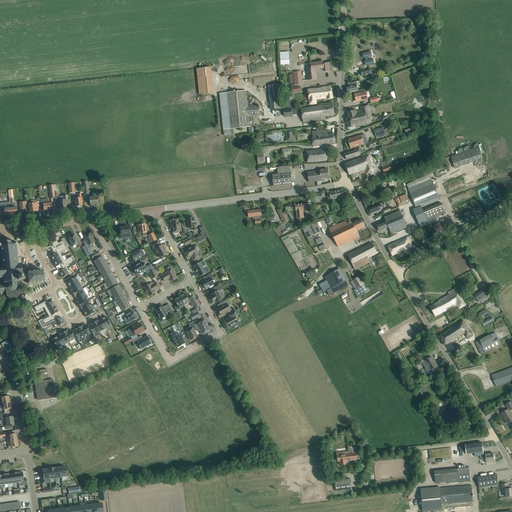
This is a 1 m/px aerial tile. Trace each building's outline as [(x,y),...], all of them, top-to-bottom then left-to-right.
[(362,54),(363,58),(365,58),(366,61),(364,61),(365,65),(374,63),(373,59),(368,60),(367,57),(372,56),(371,51),(362,54)] [(390,67),(388,60),(383,62),(384,65),(381,66),(382,70),(390,67)] [(308,80),(309,80),(317,79),(316,69),(325,68),(326,72),(331,71),(330,63),(325,63),(325,64),(323,64),(323,62),(318,63),(305,64),(308,80)] [(210,67),(195,68),(198,95),(213,93),(210,67)] [(301,71),(293,72),(295,85),(303,84),(301,71)] [(348,93),(358,91),(357,86),(358,85),(357,82),(348,84),(349,87),(347,88),(348,93)] [(280,84),(269,85),(271,110),(282,109),(280,84)] [(331,87),(326,87),(322,87),(323,88),(308,90),(310,105),(316,104),(316,100),(327,98),(327,99),(333,99),(331,87)] [(247,91),(221,94),(224,130),(250,127),(249,116),(260,115),(259,105),(248,106),(247,91)] [(356,102),(361,101),(368,99),(366,92),(355,94),(356,102)] [(303,123),(317,121),(322,120),(322,117),(334,116),(333,105),(301,109),(303,123)] [(370,110),(369,105),(360,107),(361,111),(356,112),(356,111),(353,111),(353,109),(351,110),(352,112),(347,113),(350,122),(347,122),(348,128),(360,126),(370,122),(370,119),(371,119),(369,110),(370,110)] [(377,137),(386,134),(384,127),(374,130),(377,137)] [(312,146),(330,144),(335,143),(334,134),(328,135),(327,130),(313,132),(314,140),(311,140),(312,146)] [(351,149),(356,147),(364,145),(361,136),(348,140),(351,149)] [(478,147),(451,157),(455,168),(482,158),(478,147)] [(307,162),(322,161),(327,161),(326,149),(306,151),(307,162)] [(346,160),(351,158),(360,155),(358,150),(353,151),(352,151),(345,154),(346,160)] [(367,174),(372,172),(374,171),(369,155),(345,163),(349,175),(359,172),(360,174),(367,171),(367,174)] [(384,174),(392,171),(388,161),(381,164),(384,174)] [(283,167),(284,173),(272,175),(274,187),(292,185),(289,166),(283,167)] [(307,173),(308,178),(309,182),(321,181),(321,179),(329,178),(328,169),(320,170),(320,171),(307,173)] [(410,193),(433,184),(427,169),(412,175),(414,180),(406,184),(410,193)] [(416,208),(439,199),(433,184),(410,193),(416,208)] [(394,190),(389,191),(389,188),(386,189),(388,198),(395,197),(394,190)] [(331,200),(344,198),(342,190),(329,192),(331,200)] [(98,204),(98,199),(97,193),(93,193),(94,197),(90,197),(90,205),(98,204)] [(82,206),(82,201),(81,194),(77,194),(78,198),(74,198),(75,207),(82,206)] [(68,205),(67,201),(67,196),(63,196),(63,200),(58,201),(59,208),(67,208),(66,205),(68,205)] [(36,199),(36,200),(31,201),(31,204),(29,204),(30,212),(38,211),(38,207),(41,206),(40,197),(37,197),(36,199)] [(16,207),(13,207),(12,198),(9,199),(9,202),(11,214),(17,214),(16,207)] [(52,209),(51,204),(51,203),(49,204),(48,199),(41,200),(41,204),(43,204),(44,210),(52,209)] [(9,202),(0,203),(2,212),(4,212),(5,215),(11,214),(9,202)] [(295,205),(296,210),(296,215),(303,215),(302,210),(308,210),(307,203),(295,205)] [(442,203),(411,215),(415,225),(446,213),(442,203)] [(371,215),(376,213),(379,211),(383,209),(381,205),(369,209),(371,215)] [(287,216),(282,207),(277,210),(284,223),(288,221),(286,217),(287,216)] [(248,211),(249,216),(249,218),(253,217),(254,220),(255,220),(256,225),(262,224),(261,216),(261,210),(248,211)] [(391,234),(396,232),(407,228),(400,211),(384,217),(386,221),(377,225),(379,232),(389,228),(391,234)] [(187,219),(187,224),(188,228),(192,228),(193,230),(197,230),(196,222),(194,222),(194,218),(187,219)] [(354,226),(362,223),(360,219),(352,223),(350,219),(345,221),(329,229),(334,238),(346,232),(345,230),(348,229),(348,230),(354,227),(354,226)] [(179,232),(181,231),(180,224),(179,224),(178,220),(171,221),(171,225),(172,224),(174,232),(175,232),(175,234),(179,233),(179,232)] [(321,231),(317,223),(304,230),(308,238),(321,231)] [(365,227),(362,223),(354,226),(354,227),(348,230),(348,229),(345,230),(346,232),(334,238),(338,247),(355,239),(359,237),(357,231),(365,227)] [(438,224),(436,225),(441,234),(444,232),(440,223),(438,224)] [(134,228),(134,233),(139,232),(139,234),(143,233),(143,237),(147,237),(146,233),(145,225),(138,225),(138,227),(134,228)] [(129,227),(120,228),(121,235),(120,235),(120,239),(131,238),(131,233),(130,233),(129,232),(129,227)] [(148,235),(151,242),(156,240),(153,233),(148,235)] [(85,246),(88,251),(94,247),(92,244),(95,242),(90,234),(88,235),(87,235),(85,236),(84,237),(84,238),(88,244),(85,246)] [(68,239),(72,246),(75,245),(76,247),(78,246),(79,248),(81,246),(75,235),(68,239)] [(388,246),(392,256),(412,247),(410,244),(411,243),(408,237),(388,246)] [(46,241),(45,242),(45,248),(51,247),(53,251),(64,245),(67,244),(64,238),(61,240),(62,241),(58,243),(56,240),(49,241),(49,240),(46,241)] [(5,283),(6,294),(7,296),(10,298),(17,298),(20,294),(19,290),(20,290),(22,288),(21,280),(27,280),(28,284),(44,282),(43,275),(43,270),(32,272),(32,270),(31,270),(28,271),(27,271),(24,272),(22,258),(18,258),(17,258),(16,245),(16,242),(14,243),(14,241),(9,242),(4,242),(0,242),(0,243),(0,244),(0,257),(1,265),(0,264),(0,277),(4,278),(4,283),(5,283)] [(158,241),(151,245),(156,255),(157,254),(160,258),(167,254),(162,245),(161,246),(158,241)] [(372,243),(368,245),(346,256),(347,258),(349,257),(355,270),(365,265),(369,263),(368,260),(369,259),(369,258),(377,253),(372,243)] [(55,254),(50,256),(53,262),(62,257),(60,253),(66,249),(66,248),(64,245),(53,251),(55,254)] [(198,259),(201,257),(198,252),(197,252),(194,246),(185,251),(188,258),(191,256),(194,261),(198,259)] [(139,250),(131,255),(133,259),(141,255),(142,257),(145,255),(143,251),(142,249),(139,250)] [(97,267),(105,262),(102,256),(94,261),(97,267)] [(62,257),(53,262),(56,267),(60,264),(62,267),(73,261),(71,257),(64,261),(62,257)] [(63,270),(59,272),(62,278),(63,277),(64,278),(66,276),(71,273),(69,269),(77,264),(75,260),(73,261),(62,267),(63,270)] [(105,262),(97,267),(100,272),(108,267),(105,262)] [(144,274),(154,270),(151,265),(145,268),(142,262),(139,264),(139,263),(135,265),(136,266),(133,268),(136,275),(143,271),(144,274)] [(200,262),(198,264),(193,266),(195,269),(197,273),(200,277),(204,275),(206,273),(204,269),(207,267),(205,264),(202,266),(200,262)] [(108,267),(100,272),(103,277),(111,272),(108,267)] [(148,272),(152,279),(158,275),(155,269),(154,270),(148,272)] [(161,276),(162,277),(164,282),(168,280),(167,279),(169,278),(171,282),(177,278),(174,274),(175,273),(174,271),(173,271),(172,269),(166,273),(161,276)] [(331,289),(327,291),(330,295),(348,285),(340,270),(325,278),(331,289)] [(111,272),(103,277),(106,283),(114,278),(111,272)] [(205,285),(204,286),(206,289),(209,287),(210,288),(213,286),(213,285),(214,285),(212,281),(214,280),(211,274),(203,278),(204,281),(203,281),(205,285)] [(78,276),(67,282),(70,288),(81,282),(78,276)] [(354,289),(359,297),(370,291),(368,288),(367,289),(360,276),(351,281),(356,289),(354,289)] [(117,283),(114,278),(106,283),(109,288),(117,283)] [(81,282),(70,288),(71,290),(71,291),(73,294),(83,289),(80,283),(82,282),(81,282)] [(151,284),(148,285),(144,288),(148,296),(155,292),(155,291),(160,288),(157,282),(151,285),(151,284)] [(113,295),(121,290),(118,285),(110,290),(113,295)] [(221,285),(214,289),(215,292),(211,295),(211,296),(210,296),(213,303),(215,302),(223,298),(219,291),(223,289),(221,285)] [(384,294),(363,307),(371,320),(400,303),(389,285),(381,290),(384,294)] [(83,289),(73,294),(75,298),(75,297),(77,300),(86,295),(83,289)] [(435,316),(440,314),(444,311),(445,312),(457,305),(459,309),(464,306),(455,289),(448,293),(449,295),(439,301),(430,307),(435,316)] [(121,290),(113,295),(116,301),(124,296),(121,290)] [(480,303),(489,297),(485,291),(476,297),(480,303)] [(179,297),(184,306),(190,303),(191,306),(194,305),(196,308),(199,307),(193,296),(190,297),(190,298),(188,299),(185,294),(179,297)] [(86,295),(77,300),(78,302),(79,306),(89,300),(86,295)] [(124,296),(116,301),(119,306),(127,301),(124,296)] [(184,306),(179,297),(174,300),(177,306),(174,307),(176,310),(184,306)] [(229,299),(226,300),(222,303),(223,306),(217,309),(221,316),(230,311),(228,306),(231,304),(229,299)] [(89,300),(79,306),(81,309),(82,309),(83,311),(92,306),(89,300)] [(46,301),(34,308),(37,312),(44,308),(46,312),(55,307),(52,301),(48,304),(46,301)] [(130,307),(127,301),(119,306),(122,311),(130,307)] [(92,306),(83,311),(86,317),(95,312),(92,306)] [(49,316),(42,319),(44,323),(55,317),(54,314),(58,312),(55,307),(46,312),(49,316)] [(160,319),(161,319),(163,322),(170,319),(168,316),(174,313),(172,310),(166,313),(162,307),(155,310),(160,319)] [(134,313),(133,311),(126,315),(124,313),(116,317),(118,320),(123,317),(126,324),(127,324),(131,322),(130,322),(137,318),(136,317),(137,316),(134,312),(134,313)] [(235,311),(232,313),(228,315),(229,318),(224,321),(228,328),(238,323),(234,316),(237,314),(235,311)] [(190,316),(192,320),(199,316),(197,312),(190,316)] [(55,317),(44,323),(46,327),(53,323),(55,328),(61,325),(63,324),(64,323),(61,317),(57,320),(55,317)] [(106,317),(100,320),(106,331),(105,329),(111,326),(106,317)] [(482,322),(484,327),(494,322),(492,317),(482,322)] [(98,321),(94,323),(101,334),(106,331),(100,320),(98,321)] [(194,325),(197,329),(198,332),(200,331),(202,334),(209,330),(204,321),(199,324),(198,323),(194,325)] [(444,333),(440,335),(446,345),(449,343),(452,341),(455,339),(464,333),(467,337),(472,334),(463,321),(444,333)] [(193,322),(190,324),(189,324),(191,329),(186,332),(191,340),(197,337),(194,330),(197,329),(194,325),(193,322)] [(91,325),(88,326),(95,338),(101,334),(94,323),(91,325)] [(128,330),(132,337),(144,331),(140,323),(128,330)] [(83,326),(79,328),(85,339),(86,339),(85,337),(90,334),(85,325),(83,326)] [(76,330),(73,331),(79,343),(85,339),(79,328),(76,330)] [(67,331),(64,333),(69,342),(75,339),(70,330),(68,331),(67,331)] [(490,335),(480,340),(486,352),(501,344),(495,332),(490,335)] [(61,335),(58,336),(63,345),(69,342),(64,333),(60,335),(61,335)] [(178,348),(185,343),(179,333),(172,337),(174,340),(173,341),(175,345),(176,344),(178,348)] [(58,336),(52,339),(57,349),(63,345),(58,336)] [(138,344),(141,350),(151,344),(152,345),(147,336),(141,339),(140,337),(142,336),(141,336),(133,341),(132,341),(134,346),(133,346),(134,346),(138,344)] [(481,354),(486,352),(480,340),(475,343),(481,354)] [(429,375),(431,374),(435,372),(434,369),(438,367),(432,357),(424,362),(422,358),(416,362),(418,366),(422,363),(429,375)] [(496,387),(501,385),(511,380),(511,367),(491,375),(496,387)] [(47,369),(44,370),(39,370),(40,379),(48,378),(47,369)] [(53,380),(40,382),(35,382),(38,400),(56,397),(53,380)] [(424,397),(428,395),(424,388),(420,390),(424,397)] [(0,404),(10,402),(8,396),(7,396),(6,393),(0,393),(0,397),(2,398),(2,401),(0,400),(0,404)] [(507,424),(511,421),(511,414),(510,411),(511,409),(511,402),(511,401),(506,405),(508,409),(501,414),(504,418),(505,418),(508,423),(507,424)] [(14,425),(12,417),(1,419),(2,422),(6,421),(7,427),(11,426),(12,426),(14,425)] [(16,433),(6,435),(8,442),(10,441),(17,440),(16,433)] [(10,441),(8,442),(9,448),(11,447),(18,446),(17,440),(10,441)] [(485,456),(484,456),(482,443),(459,446),(460,451),(466,450),(467,458),(480,456),(481,458),(482,457),(482,461),(486,460),(486,463),(495,462),(493,453),(485,454),(485,456)] [(352,449),(348,449),(349,454),(350,461),(359,459),(359,456),(360,456),(360,454),(359,453),(358,453),(358,450),(353,451),(352,452),(352,449)] [(349,454),(337,456),(338,462),(339,461),(340,465),(343,465),(348,464),(347,461),(350,461),(349,454)] [(469,467),(447,470),(435,471),(436,482),(448,481),(448,483),(471,481),(469,467)] [(479,488),(493,486),(498,485),(497,474),(477,477),(479,488)] [(350,479),(335,481),(337,491),(351,489),(350,479)] [(502,484),(502,489),(503,493),(506,493),(506,497),(511,496),(511,488),(506,489),(506,487),(508,487),(508,483),(502,484)] [(420,490),(423,511),(442,509),(442,504),(473,501),(471,485),(441,488),(420,490)]
